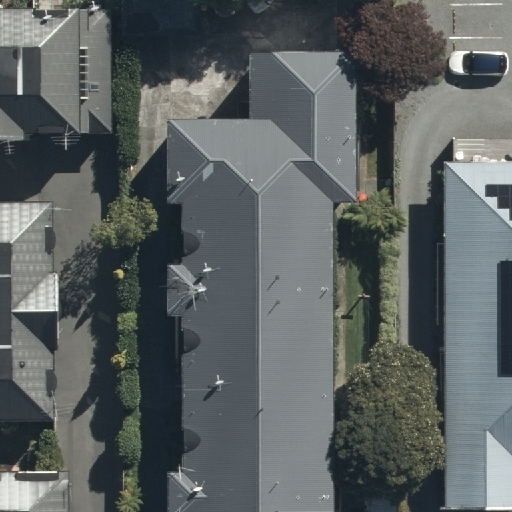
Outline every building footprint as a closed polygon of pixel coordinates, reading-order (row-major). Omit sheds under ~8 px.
[(123,0),(123,35),(203,34),(202,0),(123,0)] [(460,42),(459,0),(395,0),(396,41),(460,42)] [(107,8),(0,8),(0,139),(108,138),(107,8)] [(166,204),(183,204),(183,263),(167,263),(167,316),(184,317),(184,470),(168,471),(168,511),(334,511),(332,203),(359,203),(358,52),(251,53),(251,119),(167,119),(166,204)] [(511,161),(445,162),(445,509),(511,509),(511,161)] [(57,201),(0,201),(0,419),(59,419),(57,201)] [(71,511),(71,469),(0,469),(0,511),(71,511)]
